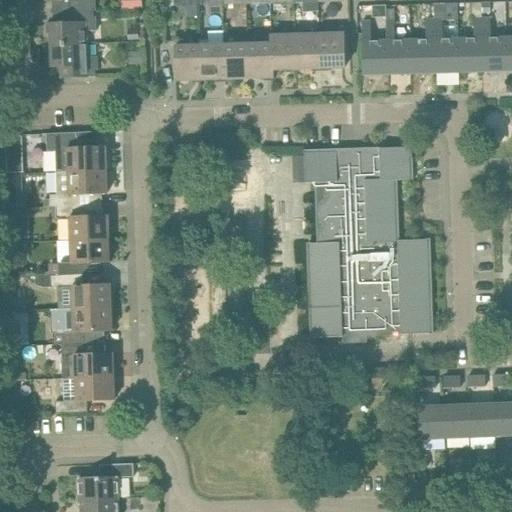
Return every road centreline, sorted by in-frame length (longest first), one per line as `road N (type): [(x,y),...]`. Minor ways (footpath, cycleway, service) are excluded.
road 1 (residential): [(511,355),(486,356),(466,341),(459,142),(451,123),(421,112),(141,119)]
road 2 (residential): [(149,444),(141,119)]
road 3 (residential): [(387,511),(363,505),(191,507),(179,497),(166,450),(149,444)]
road 4 (residential): [(141,119),(103,92),(42,96),(18,87),(10,0)]
road 5 (residential): [(31,511),(31,463),(41,451),(149,444)]
